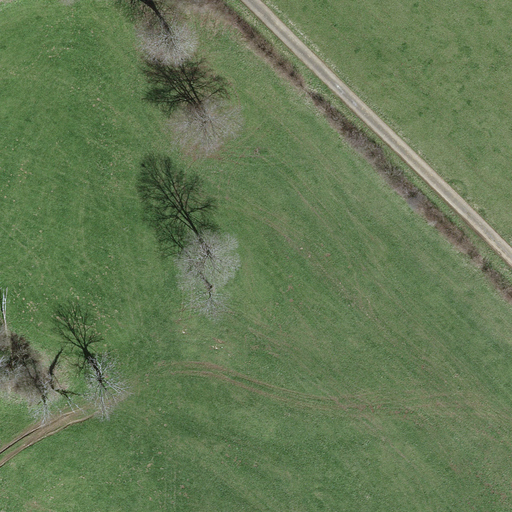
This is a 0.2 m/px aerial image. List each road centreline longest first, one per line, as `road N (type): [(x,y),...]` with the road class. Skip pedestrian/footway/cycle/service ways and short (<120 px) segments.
road 1 (unclassified): [(511,254),(246,0)]
road 2 (track): [(0,463),(19,446),(140,413)]
